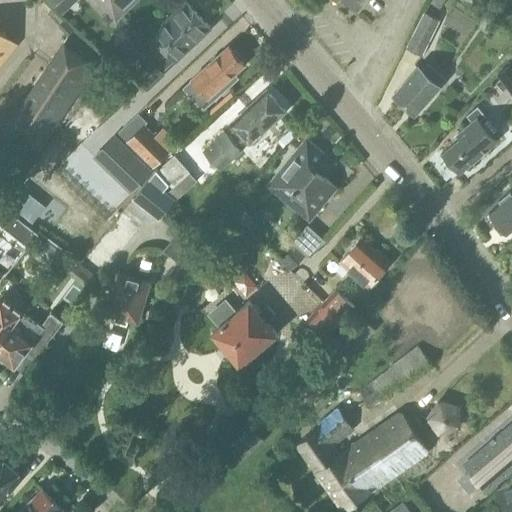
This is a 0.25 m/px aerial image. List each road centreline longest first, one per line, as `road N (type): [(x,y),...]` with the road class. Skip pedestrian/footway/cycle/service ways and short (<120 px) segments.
road 1 (residential): [(511,315),(256,0)]
road 2 (residential): [(119,511),(67,458),(0,412)]
